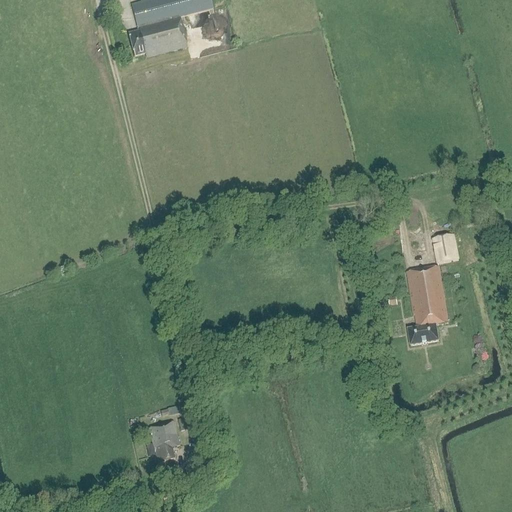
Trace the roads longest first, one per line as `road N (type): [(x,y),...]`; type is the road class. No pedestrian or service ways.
road 1 (track): [(115,511),(191,487),(212,469),(158,252)]
road 2 (track): [(158,252),(223,224),(375,199),(409,207),(422,229)]
road 3 (track): [(96,0),(158,252)]
